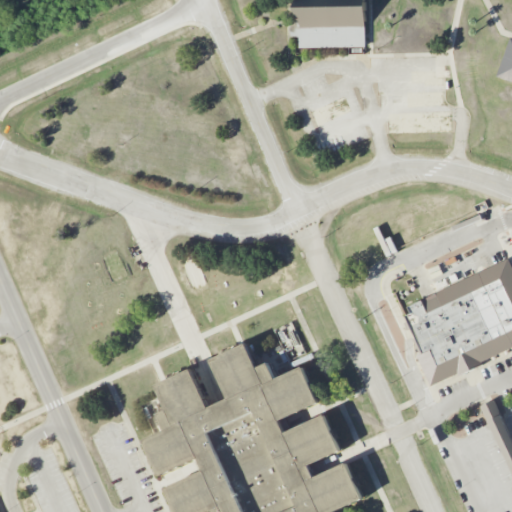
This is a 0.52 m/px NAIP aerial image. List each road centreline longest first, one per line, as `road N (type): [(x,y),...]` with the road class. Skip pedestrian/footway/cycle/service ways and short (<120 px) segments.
road 1 (residential): [(0,156),(154,214),(240,232),(304,220),(388,177),(425,173),(511,194)]
road 2 (residential): [(0,279),(102,511)]
road 3 (residential): [(209,0),(304,220)]
road 4 (residential): [(203,0),(201,10),(0,102)]
